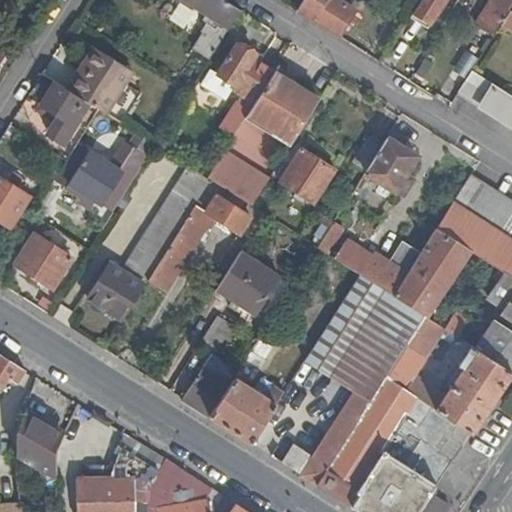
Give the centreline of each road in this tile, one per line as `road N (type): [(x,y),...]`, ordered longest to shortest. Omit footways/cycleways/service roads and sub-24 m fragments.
road 1 (tertiary): [(0,319),(300,511)]
road 2 (residential): [(511,163),(251,0)]
road 3 (residential): [(65,0),(0,107)]
